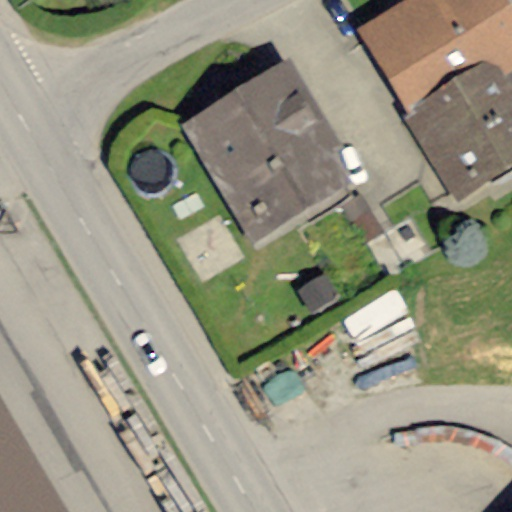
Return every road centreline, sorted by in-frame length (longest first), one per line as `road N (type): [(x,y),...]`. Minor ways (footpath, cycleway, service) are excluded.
road 1 (secondary): [(21,117),(256,511)]
road 2 (unclassified): [(21,117),(236,0)]
